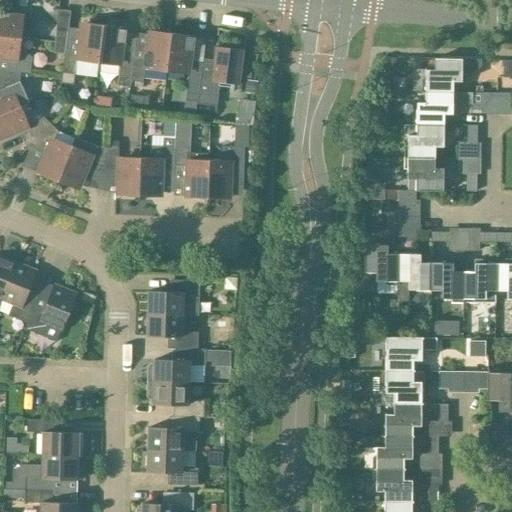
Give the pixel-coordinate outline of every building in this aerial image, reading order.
[(59,12),(61,0),(45,0),(43,8),(59,12)] [(32,18),(21,17),(21,15),(0,12),(0,36),(22,38),(30,39),(32,18)] [(103,25),(103,29),(100,60),(121,63),(118,86),(130,87),(131,82),(134,58),(135,54),(124,53),(127,28),(103,25)] [(65,55),(63,73),(61,83),(74,85),(77,61),(99,64),(100,60),(103,29),(80,26),(77,51),(66,50),(65,55)] [(65,55),(66,50),(68,31),(57,30),(54,53),(65,55)] [(145,59),(134,58),(131,82),(143,83),(145,70),(168,72),(168,69),(172,34),(171,34),(171,37),(148,35),(145,59)] [(195,37),(172,34),(168,69),(189,71),(186,101),(198,102),(202,75),(203,63),(192,61),(195,37)] [(22,38),(0,36),(0,59),(9,61),(7,72),(21,73),(21,74),(31,75),(33,63),(33,58),(25,49),(20,48),(22,38)] [(202,75),(198,102),(198,105),(217,107),(220,83),(239,86),(243,51),(216,47),(212,76),(202,75)] [(426,72),(426,92),(453,93),(453,92),(453,83),(462,83),(462,81),(465,81),(465,73),(474,73),(481,66),(482,59),(462,59),(462,61),(434,61),(434,72),(426,72)] [(0,116),(17,108),(9,88),(20,83),(21,74),(21,73),(7,72),(0,70),(0,116)] [(375,90),(380,90),(389,90),(389,76),(382,76),(375,76),(375,90)] [(418,104),(417,125),(444,125),(444,115),(453,115),(453,105),(472,105),(472,110),(482,110),(482,93),(472,93),(472,92),(453,92),(453,93),(426,92),(426,104),(418,104)] [(239,121),(253,123),(255,99),(241,97),(239,121)] [(21,107),(17,108),(0,116),(0,141),(25,131),(32,145),(51,124),(44,118),(29,125),(21,107)] [(371,113),(371,124),(385,124),(385,112),(371,113)] [(51,124),(32,145),(46,151),(37,173),(59,183),(60,179),(71,150),(54,143),(58,132),(51,124)] [(444,125),(417,125),(417,136),(409,136),(408,158),(435,158),(435,148),(444,148),(444,125)] [(467,143),(478,143),(478,125),(468,125),(467,143)] [(71,150),(60,179),(81,188),(88,170),(105,171),(108,147),(97,147),(76,138),(73,147),(72,146),(71,150)] [(140,158),(140,162),(139,193),(140,193),(163,194),(164,164),(175,164),(175,149),(175,138),(152,138),(152,159),(140,158)] [(108,147),(105,171),(117,171),(116,196),(140,197),(140,193),(139,193),(140,162),(119,161),(119,147),(108,147)] [(209,161),(209,164),(208,195),(209,195),(232,196),(233,166),(244,166),(245,147),(221,147),(220,161),(209,161)] [(187,149),(175,149),(175,164),(186,165),(185,198),(209,199),(209,195),(208,195),(209,164),(209,161),(209,153),(187,153),(187,149)] [(416,191),(399,190),(385,189),(384,199),(399,200),(398,216),(419,216),(420,200),(416,200),(416,191),(443,192),(443,169),(435,169),(435,158),(408,158),(408,179),(416,180),(416,191)] [(467,174),(467,191),(476,191),(477,174),(467,174)] [(419,216),(398,216),(398,240),(415,240),(415,231),(419,231),(419,216)] [(449,232),(431,232),(431,241),(448,241),(449,232)] [(511,232),(497,233),(497,242),(511,242),(511,232)] [(497,242),(497,233),(480,233),(480,242),(497,242)] [(398,281),(398,255),(389,255),(389,246),(366,246),(366,273),(376,273),(376,281),(398,281)] [(421,256),(398,255),(398,281),(409,281),(409,289),(431,290),(431,264),(421,264),(421,256)] [(0,298),(1,299),(16,263),(0,256),(0,298)] [(36,271),(16,263),(1,299),(13,304),(8,316),(27,324),(34,307),(37,302),(26,297),(36,271)] [(431,264),(431,290),(442,290),(442,299),(464,299),(464,273),(454,273),(454,264),(431,264)] [(511,300),(511,264),(497,265),(497,291),(508,291),(508,300),(511,300)] [(464,273),(464,299),(486,299),(487,291),(497,291),(497,265),(475,265),(475,273),(464,273)] [(199,315),(200,298),(200,282),(174,281),(174,293),(148,292),(148,314),(183,315),(183,314),(199,315)] [(34,307),(27,324),(25,329),(56,342),(61,330),(76,294),(55,286),(45,311),(34,307)] [(183,315),(148,314),(147,336),(172,337),(172,349),(179,349),(198,349),(198,333),(182,332),(183,315)] [(460,334),(460,320),(436,319),(436,333),(460,334)] [(388,337),(388,371),(415,372),(415,362),(423,362),(423,350),(436,350),(436,338),(388,337)] [(471,340),(471,355),(486,355),(486,340),(471,340)] [(179,349),(179,361),(155,360),(154,365),(151,365),(148,367),(148,382),(189,383),(189,366),(206,367),(206,350),(198,349),(179,349)] [(230,367),(231,350),(209,349),(209,366),(230,367)] [(415,372),(388,371),(387,393),(395,393),(395,404),(423,404),(423,382),(415,382),(415,372)] [(448,389),(448,372),(439,372),(439,389),(448,389)] [(489,373),(480,373),(480,372),(471,372),(471,389),(480,389),(489,389),(489,374),(489,373)] [(511,373),(489,374),(489,389),(489,402),(500,402),(500,411),(511,410),(511,373)] [(189,383),(148,382),(148,397),(150,400),(153,400),(153,405),(178,406),(178,417),(200,417),(200,418),(204,418),(205,401),(189,401),(189,383)] [(339,402),(348,402),(349,392),(339,392),(339,402)] [(387,415),(387,437),(414,437),(414,426),(423,426),(423,404),(395,404),(395,415),(387,415)] [(448,404),(438,404),(438,421),(448,422),(448,404)] [(200,417),(178,417),(174,417),(173,429),(148,428),(148,450),(183,451),(183,450),(197,451),(197,435),(200,435),(200,418),(200,417)] [(42,455),(78,457),(79,433),(57,433),(57,421),(28,420),(27,432),(43,433),(42,455)] [(511,445),(511,435),(504,436),(503,446),(511,445)] [(378,447),(378,469),(406,469),(406,460),(414,460),(414,437),(387,437),(387,447),(378,447)] [(439,437),(429,437),(429,454),(439,454),(439,437)] [(183,451),(148,450),(148,453),(143,453),(142,467),(147,467),(147,473),(168,473),(168,484),(198,485),(198,468),(183,468),(183,451)] [(78,457),(42,455),(42,479),(26,478),(26,490),(55,491),(56,479),(77,480),(78,457)] [(406,469),(378,469),(378,492),(386,492),(386,502),(414,502),(414,481),(406,481),(406,469)] [(428,485),(428,503),(438,503),(438,485),(428,485)] [(55,491),(26,490),(25,503),(41,503),(40,511),(76,511),(77,503),(55,503),(55,491)] [(163,492),(163,505),(142,504),(142,509),(137,509),(136,511),(186,511),(187,510),(193,510),(193,493),(163,492)] [(413,511),(414,502),(386,502),(385,511),(413,511)] [(438,511),(438,503),(428,503),(428,511),(438,511)]
